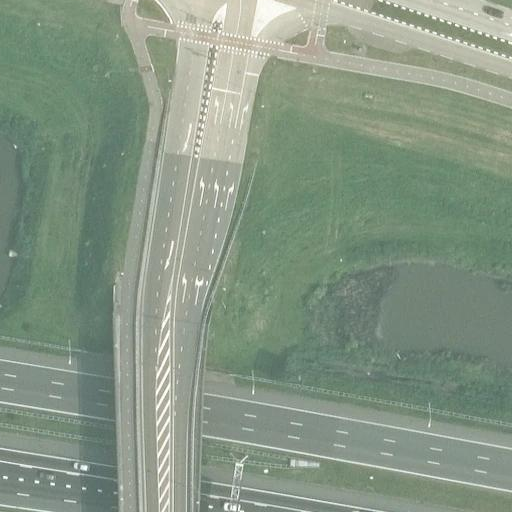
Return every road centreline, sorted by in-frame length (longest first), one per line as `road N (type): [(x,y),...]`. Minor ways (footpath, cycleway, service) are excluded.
road 1 (motorway): [(511,463),(0,376)]
road 2 (secondary): [(200,0),(150,324),(152,511)]
road 3 (secondary): [(180,511),(185,328),(240,64)]
road 4 (secondary): [(316,10),(511,67)]
road 5 (motorway): [(191,511),(0,479)]
